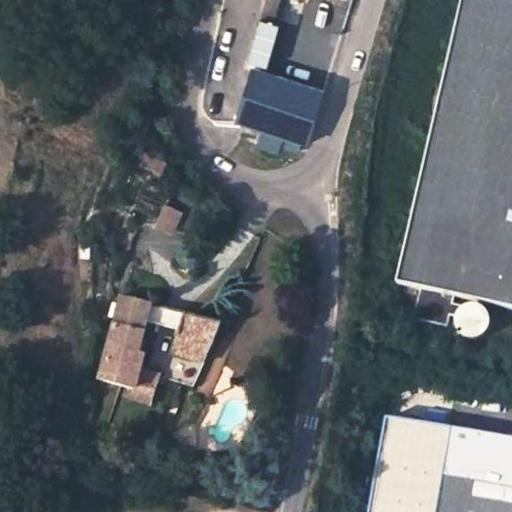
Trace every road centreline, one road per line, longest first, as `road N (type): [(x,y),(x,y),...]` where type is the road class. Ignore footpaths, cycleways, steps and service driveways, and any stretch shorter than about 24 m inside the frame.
road 1 (unclassified): [(308,178),(326,280),(291,511)]
road 2 (unclassified): [(308,178),(278,188),(235,183),(208,167),(189,136),(184,100),(205,0)]
road 3 (unclassified): [(308,178),(326,145),(370,0)]
